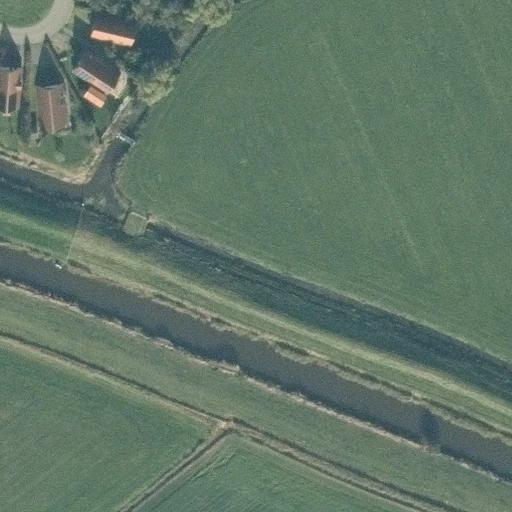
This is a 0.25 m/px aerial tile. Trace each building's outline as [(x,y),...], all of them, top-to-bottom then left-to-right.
[(97,11),(91,35),(129,44),(135,20),(97,11)] [(114,43),(111,51),(120,53),(122,45),(114,43)] [(87,50),(73,71),(90,82),(105,92),(108,88),(113,91),(121,78),(116,75),(119,71),(87,50)] [(146,70),(151,62),(145,58),(139,66),(146,70)] [(0,105),(18,107),(21,68),(0,66),(0,105)] [(90,82),(83,93),(98,103),(105,92),(90,82)] [(36,86),(40,125),(65,123),(61,84),(36,86)] [(27,127),(27,135),(36,135),(36,127),(27,127)]
